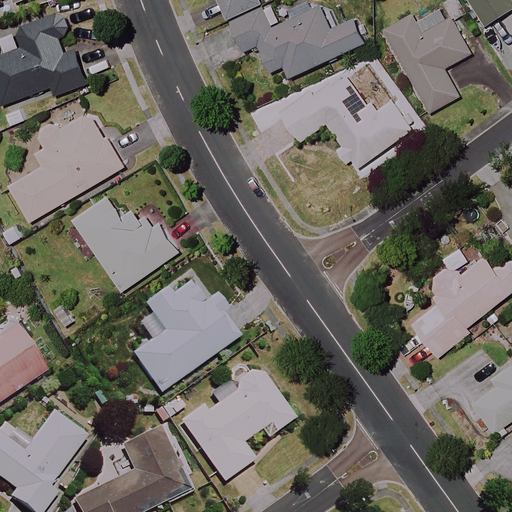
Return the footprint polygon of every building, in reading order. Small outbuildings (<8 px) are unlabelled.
[(220,0),(229,18),(262,3),(261,0),(220,0)] [(511,0),(473,0),(489,25),(511,11),(511,0)] [(446,69),(473,54),(443,1),(384,33),(430,114),(461,96),(446,69)] [(334,29),(323,4),(282,22),(274,6),(232,25),(245,52),(258,46),(270,73),(286,66),(291,78),(367,44),(356,19),(334,29)] [(70,34),(63,13),(19,28),(26,47),(0,55),(0,101),(1,105),(53,87),(56,95),(89,84),(78,51),(67,54),(61,37),(70,34)] [(375,115),(346,74),(316,95),(312,90),(281,112),(302,143),(329,124),(360,169),(416,130),(395,100),(375,115)] [(126,168),(93,110),(43,139),(49,148),(38,154),(46,167),(11,187),(32,223),(126,168)] [(125,218),(110,197),(75,222),(124,292),(181,253),(159,221),(150,228),(137,210),(125,218)] [(498,268),(487,254),(462,274),(454,263),(427,284),(441,302),(413,324),(440,358),(474,332),(470,327),(511,294),(511,260),(510,258),(498,268)] [(205,306),(184,277),(144,306),(164,334),(133,356),(160,394),(239,338),(213,301),(205,306)] [(0,403),(45,373),(15,328),(0,337),(0,403)] [(511,360),(492,375),(500,386),(474,405),(496,434),(511,422),(511,360)] [(294,421),(258,371),(234,388),(237,392),(208,413),(203,406),(179,424),(223,484),(254,461),(242,445),(261,432),(267,441),(294,421)] [(87,437),(53,413),(23,454),(0,437),(0,478),(17,491),(11,498),(30,511),(43,511),(57,494),(49,488),(87,437)] [(147,511),(189,492),(159,431),(122,449),(134,473),(74,502),(78,511),(147,511)]
